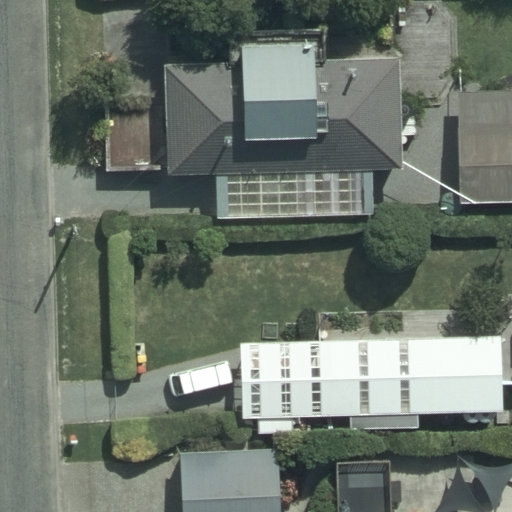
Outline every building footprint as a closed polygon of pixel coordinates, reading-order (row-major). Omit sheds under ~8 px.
[(317,59),(315,39),(232,40),(232,63),(166,64),(168,175),(217,174),(218,220),(375,217),(374,169),(405,169),(403,57),(317,59)] [(511,91),(461,92),(460,202),(511,202),(511,91)] [(504,328),(238,334),(240,410),(505,405),(504,328)] [(182,452),(183,511),(281,511),(279,449),(182,452)] [(381,511),(381,470),(346,470),(346,511),(381,511)]
